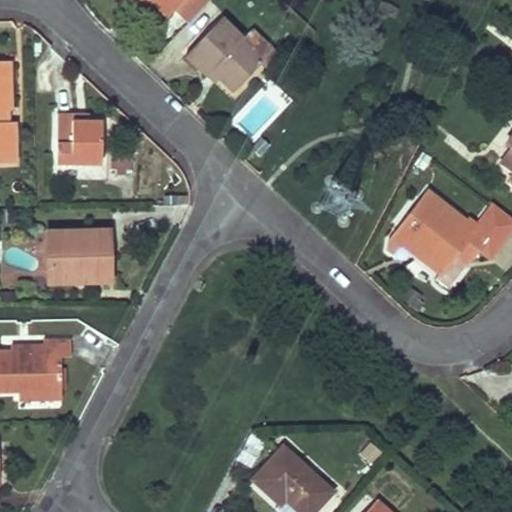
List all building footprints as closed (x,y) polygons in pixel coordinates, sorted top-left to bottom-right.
[(179,0),(140,0),(143,3),(145,0),(156,0),(169,12),(172,8),(179,0)] [(156,0),(149,0),(165,15),(169,12),(156,0)] [(209,0),(179,0),(172,8),(187,23),(209,0)] [(263,60),(241,39),(220,18),(184,55),(205,76),(211,71),(217,78),(232,92),(259,64),(263,60)] [(250,29),(241,39),(263,60),(259,64),(263,68),(267,64),(276,55),(250,29)] [(8,61),(0,61),(0,163),(14,163),(13,122),(6,123),(6,111),(9,111),(8,61)] [(212,83),(217,78),(211,71),(205,76),(212,83)] [(101,121),(87,121),(71,121),(71,114),(55,113),(55,164),(100,165),(101,121)] [(511,135),(505,144),(511,149),(499,166),(511,175),(511,176),(506,183),(511,187),(511,135)] [(130,150),(110,150),(110,169),(130,169),(130,150)] [(489,259),(511,228),(511,218),(493,203),(473,228),(426,193),(395,235),(418,253),(415,257),(438,274),(455,252),(468,262),(477,250),(489,259)] [(86,276),(108,275),(107,232),(46,233),(47,283),(77,282),(77,285),(86,285),(86,276)] [(415,257),(418,253),(395,235),(391,239),(415,257)] [(455,252),(438,274),(434,279),(447,289),(468,262),(455,252)] [(109,284),(108,275),(86,276),(86,285),(109,284)] [(0,390),(17,391),(60,390),(59,357),(70,357),(69,339),(59,340),(42,340),(42,345),(42,351),(10,352),(0,352),(0,390)] [(17,391),(18,400),(60,399),(60,390),(17,391)] [(312,511),(331,492),(282,448),(252,480),(279,505),(284,499),(298,511),(312,511)] [(386,511),(376,502),(367,511),(386,511)]
